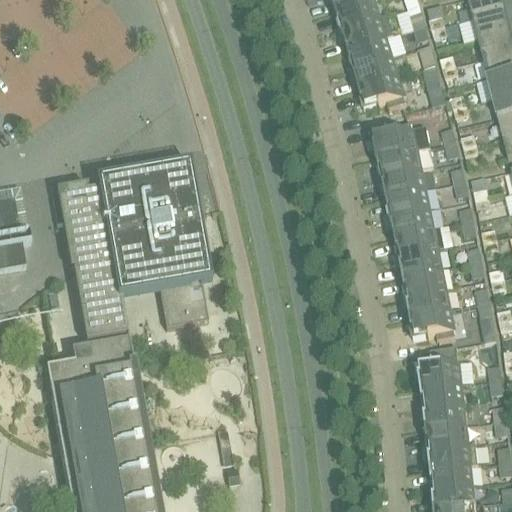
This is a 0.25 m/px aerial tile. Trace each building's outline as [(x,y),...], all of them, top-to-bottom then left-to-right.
[(331,4),(335,16),(374,4),(373,0),(332,0),(333,4),(331,4)] [(415,0),(403,0),(406,10),(418,7),(415,0)] [(481,0),(467,4),(473,25),(511,14),(511,13),(508,0),(481,0)] [(341,35),(341,36),(387,22),(387,21),(380,23),(374,4),(335,16),(339,28),(341,28),(343,35),(341,35)] [(511,14),(473,25),(478,44),(511,35),(511,14)] [(402,37),(413,34),(426,31),(422,17),(410,20),(409,18),(397,21),(402,37)] [(431,35),(445,31),(442,21),(428,25),(431,35)] [(344,43),(347,55),(387,43),(393,41),(387,22),(341,36),(342,36),(344,36),(346,43),(344,43)] [(426,31),(413,34),(417,48),(429,45),(426,31)] [(445,31),(431,35),(434,45),(447,41),(445,31)] [(511,35),(478,44),(483,64),(511,56),(511,35)] [(353,74),(353,75),(393,63),(387,44),(393,42),(393,41),(387,43),(347,55),(351,68),(353,67),(355,74),(353,74)] [(511,56),(483,64),(488,84),(511,77),(511,56)] [(424,73),(436,70),(432,57),(421,60),(424,73)] [(443,74),(455,71),(453,61),(440,64),(443,74)] [(355,82),(359,95),(399,82),(393,63),(353,75),(353,76),(355,75),(357,82),(355,82)] [(436,70),(424,73),(428,87),(440,84),(436,70)] [(455,71),(443,74),(446,84),(458,81),(455,71)] [(511,77),(488,84),(493,104),(511,98),(511,77)] [(407,108),(406,107),(405,108),(404,103),(405,102),(399,82),(359,95),(362,107),(364,106),(366,113),(364,114),(364,115),(379,110),(379,112),(380,112),(380,110),(386,108),(388,114),(407,108)] [(511,98),(493,104),(498,123),(511,119),(511,98)] [(453,114),(466,110),(464,100),(451,104),(453,114)] [(466,110),(453,114),(456,124),(469,121),(466,110)] [(400,125),(417,121),(415,111),(398,114),(400,125)] [(511,119),(498,123),(503,143),(511,140),(511,119)] [(374,151),(377,164),(418,155),(414,134),(412,135),(411,130),(412,130),(412,128),(393,132),(394,138),(388,140),(387,138),(386,138),(387,140),(372,144),(372,145),(374,144),(376,151),(374,151)] [(444,151),(445,150),(457,147),(453,133),(440,136),(444,151)] [(463,153),(476,150),(474,140),(461,143),(463,153)] [(511,163),(511,140),(503,143),(508,164),(511,163)] [(457,147),(445,150),(444,151),(448,165),(460,161),(457,147)] [(476,150),(463,153),(466,163),(479,159),(476,150)] [(381,183),(434,173),(430,153),(418,155),(377,164),(380,176),(382,176),(383,183),(381,183)] [(383,191),(386,203),(426,195),(422,175),(434,173),(381,183),(381,184),(383,184),(385,191),(383,191)] [(454,190),(466,187),(463,173),(451,176),(454,190)] [(158,511),(121,301),(159,294),(166,333),(208,326),(189,221),(194,220),(192,210),(188,211),(182,179),(88,196),(88,192),(52,198),(57,227),(56,227),(57,228),(62,228),(68,265),(71,265),(88,360),(71,362),(73,368),(45,372),(70,511),(158,511)] [(466,187),(454,190),(457,203),(469,201),(466,187)] [(390,223),(431,215),(426,195),(386,203),(389,216),(391,215),(392,222),(390,223)] [(476,207),(489,205),(487,195),(474,197),(476,207)] [(0,275),(26,271),(24,262),(14,205),(0,207),(0,275)] [(489,205),(476,207),(477,217),(491,215),(489,205)] [(462,229),(474,227),(471,213),(459,215),(462,229)] [(392,231),(394,243),(435,235),(431,215),(390,223),(390,224),(392,224),(394,231),(392,231)] [(474,227),(462,229),(465,243),(477,241),(474,227)] [(398,263),(399,263),(439,255),(435,235),(394,243),(397,256),(399,255),(400,262),(398,263)] [(483,248),(497,245),(495,235),(481,238),(483,248)] [(452,258),(462,256),(458,236),(449,238),(452,258)] [(497,245),(483,248),(486,258),(499,255),(497,245)] [(470,269),(482,267),(479,253),(467,255),(470,269)] [(400,271),(402,283),(443,275),(439,255),(399,263),(399,264),(401,263),(402,270),(400,271)] [(482,267),(470,269),(472,283),(484,281),(482,267)] [(491,287),(504,285),(505,285),(503,274),(489,277),(491,287)] [(407,295),(408,302),(406,303),(406,304),(447,295),(443,275),(402,283),(405,296),(407,295)] [(505,285),(504,285),(491,287),(493,297),(507,295),(505,285)] [(477,310),(490,307),(487,293),(475,295),(477,310)] [(408,311),(410,324),(451,315),(447,295),(406,304),(408,304),(410,311),(408,311)] [(490,307),(477,310),(480,323),(493,321),(490,307)] [(499,328),(511,325),(511,320),(511,314),(497,317),(499,328)] [(429,341),(436,340),(437,346),(455,342),(454,336),(455,336),(451,315),(410,324),(412,336),(414,336),(415,343),(413,343),(413,344),(428,341),(429,343),(430,343),(429,341)] [(511,325),(499,328),(501,337),(511,334),(511,325)] [(432,372),(418,374),(418,375),(420,374),(421,381),(419,382),(421,394),(462,390),(460,368),(458,369),(458,362),(439,364),(440,371),(433,371),(433,369),(432,370),(432,372)] [(489,387),(502,385),(500,371),(487,373),(489,387)] [(471,394),(483,393),(481,373),(470,373),(471,394)] [(502,385),(489,387),(491,401),(503,399),(502,385)] [(423,414),(464,410),(462,390),(421,394),(422,407),(424,406),(425,414),(423,414)] [(424,422),(426,435),(467,430),(464,410),(423,414),(423,415),(425,415),(426,422),(424,422)] [(494,427),(507,426),(505,412),(493,413),(494,427)] [(507,426),(494,427),(496,441),(508,440),(507,426)] [(428,454),(428,455),(476,450),(475,449),(469,450),(467,430),(426,435),(427,447),(429,447),(430,454),(428,454)] [(200,451),(203,485),(232,482),(229,448),(200,451)] [(429,463),(430,475),(478,470),(476,450),(428,455),(430,455),(431,462),(429,463)] [(499,468),(511,466),(510,452),(497,454),(499,468)] [(511,473),(511,466),(499,468),(500,482),(511,480),(511,473)] [(432,495),(432,496),(473,491),(471,471),(478,471),(478,470),(430,475),(432,488),(434,488),(434,495),(432,495)] [(433,503),(433,511),(468,511),(476,511),(473,491),(432,496),(434,496),(435,503),(433,503)] [(511,492),(502,494),(503,508),(511,507),(511,492)]
